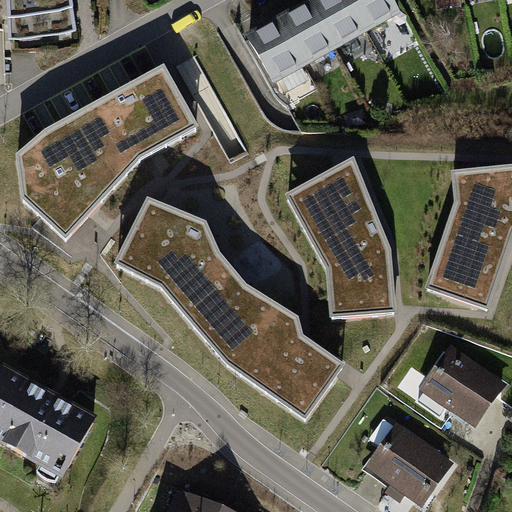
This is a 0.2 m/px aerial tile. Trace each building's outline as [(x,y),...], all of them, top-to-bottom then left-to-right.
[(70,0),(7,0),(9,42),(77,43),(70,0)] [(321,0),(311,6),(335,49),(367,31),(349,0),(321,0)] [(349,0),(367,31),(399,13),(392,0),(349,0)] [(279,24),(303,67),(335,49),(311,6),(279,24)] [(247,41),(271,85),(303,67),(279,24),(247,41)] [(46,135),(17,160),(20,198),(65,240),(137,161),(197,128),(163,71),(46,135)] [(225,95),(202,95),(202,112),(225,112),(225,95)] [(217,130),(232,159),(250,150),(235,121),(217,130)] [(454,204),(424,289),(489,311),(511,243),(511,162),(451,169),(454,204)] [(326,268),(331,319),(398,313),(391,252),(353,163),(289,197),(326,268)] [(205,225),(148,200),(115,266),(160,288),(224,365),(304,420),(343,366),(303,340),(298,319),(251,291),(220,258),(205,225)] [(449,346),(419,391),(472,426),(502,381),(449,346)] [(0,368),(0,442),(64,477),(96,420),(0,368)] [(451,464),(390,424),(364,462),(425,503),(451,464)] [(180,498),(176,496),(168,511),(222,511),(182,494),(180,498)]
